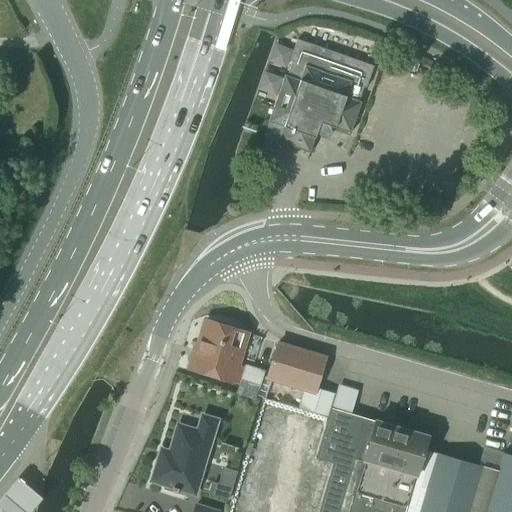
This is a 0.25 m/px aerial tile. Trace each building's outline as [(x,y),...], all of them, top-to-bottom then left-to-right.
[(269,119),(269,122),(284,127),(278,142),(308,153),(309,148),(315,129),(319,135),(326,134),(331,129),(331,123),(334,124),(351,130),(362,98),(373,66),(297,39),(286,72),(269,119)] [(206,321),(197,347),(193,358),(190,367),(239,384),(236,393),(254,399),(263,371),(246,365),(245,367),(237,365),(247,335),(206,321)] [(277,345),(266,378),(268,378),(303,389),(314,393),(315,389),(325,357),(278,343),(277,342),(277,345)] [(303,389),(297,408),(327,417),(330,408),(331,408),(335,395),(333,395),(315,389),(314,393),(303,389)] [(404,511),(424,450),(428,437),(331,408),(330,408),(327,417),(327,418),(315,457),(335,463),(320,511),(404,511)] [(193,492),(215,420),(202,416),(197,431),(177,425),(166,464),(157,461),(151,480),(193,492)] [(424,450),(404,511),(511,511),(511,455),(503,453),(497,471),(424,450)] [(19,477),(0,499),(0,511),(31,511),(43,498),(19,477)]
